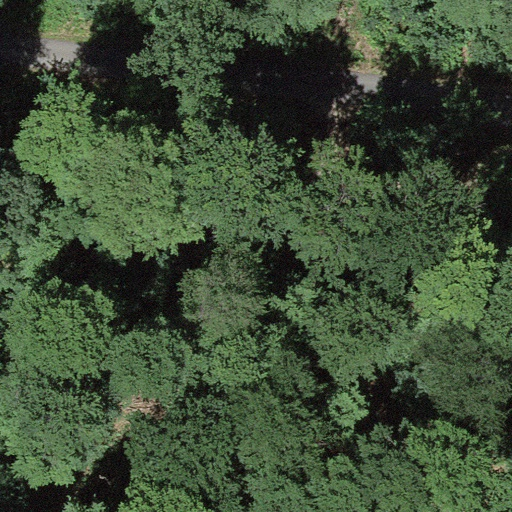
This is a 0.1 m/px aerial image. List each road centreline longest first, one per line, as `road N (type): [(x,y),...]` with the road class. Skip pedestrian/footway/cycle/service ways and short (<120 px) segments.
road 1 (track): [(0,259),(376,109),(493,71)]
road 2 (unclassified): [(131,0),(235,10),(511,76)]
